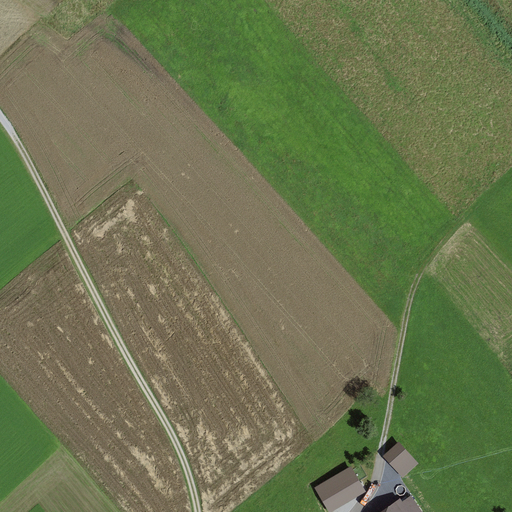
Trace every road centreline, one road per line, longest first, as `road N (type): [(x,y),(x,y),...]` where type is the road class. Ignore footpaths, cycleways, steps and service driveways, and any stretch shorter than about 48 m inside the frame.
road 1 (track): [(0,110),(53,222),(177,439),(196,511)]
road 2 (track): [(432,254),(408,305),(373,490)]
